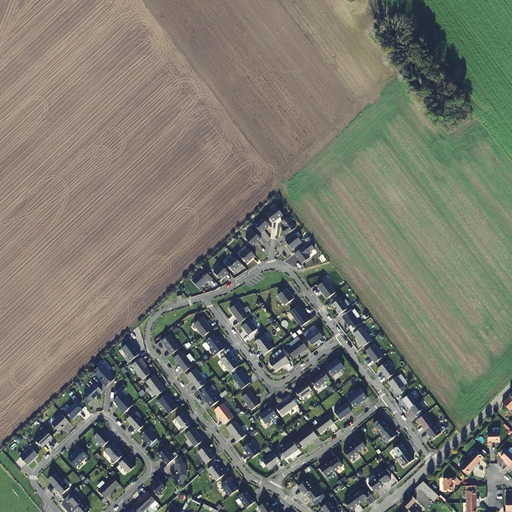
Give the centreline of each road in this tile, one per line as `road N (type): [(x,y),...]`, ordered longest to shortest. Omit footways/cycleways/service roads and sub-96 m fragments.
road 1 (residential): [(269,487),(239,467),(147,341),(157,313),(205,298)]
road 2 (residential): [(205,298),(269,384),(282,384),(340,339)]
road 3 (residential): [(205,298),(279,267),(340,339)]
road 4 (residential): [(269,487),(386,400)]
